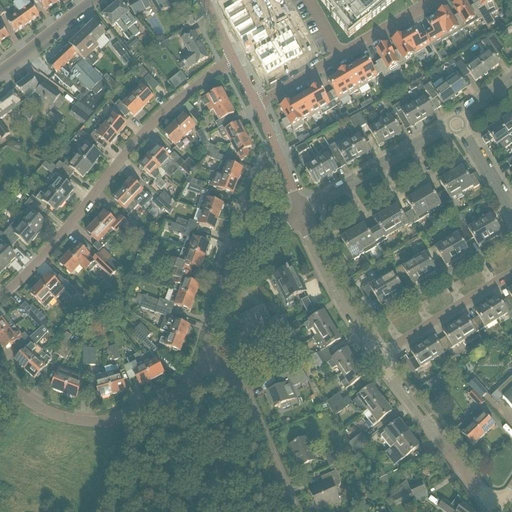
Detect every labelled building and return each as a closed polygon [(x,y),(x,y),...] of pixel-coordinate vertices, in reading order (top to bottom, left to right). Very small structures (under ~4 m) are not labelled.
[(39,17),(31,6),(27,0),(22,0),(14,6),(16,9),(27,25),(39,17)] [(31,0),(35,4),(38,2),(46,12),(57,3),(54,0),(31,0)] [(150,0),(159,15),(171,8),(170,7),(172,6),(171,4),(169,5),(166,0),(150,0)] [(234,6),(224,11),(230,20),(229,21),(246,11),(240,2),(243,0),(231,0),(234,6)] [(319,0),(320,1),(330,13),(331,12),(333,15),(331,17),(332,17),(333,19),(345,33),(348,37),(349,38),(354,34),(367,23),(371,20),(372,19),(381,12),(385,9),(395,0),(319,0)] [(478,0),(479,3),(474,6),(481,19),(487,29),(495,24),(490,16),(498,11),(494,3),(493,4),(493,3),(496,2),(495,0),(478,0)] [(463,1),(453,7),(458,16),(465,29),(481,19),(474,6),(468,9),(463,1)] [(111,9),(112,10),(134,38),(140,34),(134,26),(137,24),(119,3),(113,8),(112,8),(111,9)] [(27,25),(16,9),(12,12),(16,17),(8,23),(15,33),(27,25)] [(109,11),(102,16),(109,24),(112,28),(116,25),(124,34),(123,34),(130,42),(134,38),(112,10),(111,9),(110,9),(109,11)] [(436,17),(437,17),(449,38),(465,29),(458,16),(452,19),(447,10),(436,17)] [(188,23),(183,26),(185,31),(188,29),(190,27),(203,17),(200,11),(186,19),(188,23)] [(246,11),(229,21),(235,30),(251,21),(246,11)] [(449,38),(437,17),(427,23),(431,31),(426,35),(433,48),(449,38)] [(251,21),(235,30),(235,31),(235,30),(241,40),(250,34),(253,39),(265,32),(262,27),(257,30),(251,21)] [(93,24),(83,33),(95,45),(98,48),(100,51),(110,42),(104,37),(105,36),(100,31),(93,24)] [(0,44),(9,38),(1,27),(0,28),(0,44)] [(185,31),(181,33),(184,38),(181,40),(190,56),(182,62),(185,67),(188,70),(195,65),(196,65),(208,58),(194,33),(191,35),(188,29),(185,31)] [(402,37),(413,56),(414,59),(424,53),(427,59),(434,55),(423,36),(417,40),(413,31),(403,37),(402,37)] [(265,32),(253,39),(256,45),(269,38),(265,32)] [(264,46),(254,52),(262,64),(261,65),(267,74),(293,59),(293,60),(302,54),(295,42),(296,42),(290,32),(264,47),(264,46)] [(95,45),(83,33),(69,47),(69,46),(68,46),(83,62),(90,69),(98,61),(92,54),(98,48),(95,45)] [(386,46),(399,68),(406,64),(404,61),(413,56),(402,37),(392,43),(397,52),(392,55),(387,46),(386,46)] [(494,37),(488,41),(497,54),(503,50),(494,37)] [(497,54),(488,41),(486,38),(480,42),(488,53),(478,61),(487,74),(498,66),(493,59),(498,55),(497,54)] [(160,51),(165,48),(165,49),(169,46),(166,41),(158,46),(160,51)] [(125,43),(122,45),(129,55),(132,53),(130,50),(126,45),(125,43)] [(122,60),(127,56),(118,44),(113,48),(122,60)] [(83,62),(68,46),(48,66),(56,75),(54,76),(63,85),(70,91),(73,88),(83,99),(79,103),(94,115),(105,103),(96,96),(90,92),(102,81),(90,69),(83,62)] [(381,61),(375,64),(377,66),(381,74),(384,79),(400,70),(399,68),(386,46),(385,47),(384,46),(377,49),(378,51),(376,52),(381,61)] [(366,59),(356,65),(367,83),(376,77),(381,74),(377,66),(372,69),(366,59)] [(478,61),(466,70),(460,62),(456,65),(465,78),(470,74),(476,82),(487,74),(478,61)] [(182,62),(177,66),(180,71),(185,67),(182,62)] [(139,65),(133,71),(142,80),(143,81),(149,75),(139,65)] [(347,70),(346,70),(358,91),(368,85),(367,83),(356,65),(347,70)] [(449,76),(452,80),(445,85),(454,98),(466,89),(460,81),(465,78),(456,65),(451,69),(454,73),(449,76)] [(346,70),(337,76),(349,96),(358,91),(346,70)] [(30,76),(23,82),(16,87),(22,95),(26,101),(30,98),(32,100),(43,108),(47,103),(53,107),(55,105),(60,96),(45,86),(40,89),(30,76)] [(334,92),(329,95),(333,102),(338,99),(339,102),(349,96),(337,76),(328,82),(334,92)] [(107,86),(111,90),(113,93),(118,89),(107,77),(102,81),(107,86)] [(174,77),(169,82),(175,90),(181,85),(174,77)] [(143,81),(142,80),(138,85),(141,88),(132,97),(143,109),(152,100),(147,95),(152,90),(143,81)] [(423,89),(419,82),(408,87),(411,92),(416,89),(420,96),(425,93),(423,89)] [(430,84),(423,89),(425,93),(432,102),(437,110),(438,110),(435,106),(440,102),(443,106),(454,98),(445,85),(436,92),(430,84)] [(319,87),(309,93),(319,111),(329,105),(319,87)] [(11,91),(0,99),(0,137),(2,140),(9,135),(0,122),(0,120),(5,116),(21,105),(17,99),(11,91)] [(213,111),(228,103),(221,91),(207,99),(206,97),(200,100),(204,108),(210,105),(213,111)] [(309,93),(300,98),(310,116),(311,118),(320,113),(319,111),(309,93)] [(122,106),(119,103),(119,102),(114,107),(115,107),(124,117),(125,118),(130,114),(134,118),(143,109),(132,97),(122,106)] [(300,98),(291,104),(301,122),(310,116),(300,98)] [(392,108),(387,99),(382,102),(388,114),(393,110),(392,108)] [(433,115),(427,107),(423,100),(412,106),(421,122),(433,115)] [(234,114),(228,103),(213,111),(219,122),(215,124),(218,129),(231,122),(228,117),(234,114)] [(286,130),(291,127),(293,132),(304,126),(301,122),(291,104),(290,103),(280,109),(286,120),(281,122),(286,130)] [(84,126),(93,115),(78,104),(69,115),(84,126)] [(399,104),(392,108),(393,110),(403,127),(408,124),(410,128),(421,122),(412,106),(404,111),(399,104)] [(113,117),(110,120),(106,117),(101,124),(105,127),(117,137),(126,127),(120,122),(124,117),(115,107),(109,114),(113,117)] [(24,109),(20,114),(30,121),(34,116),(24,109)] [(194,110),(189,115),(197,123),(202,119),(194,110)] [(52,111),(47,116),(48,117),(59,126),(63,121),(52,111)] [(354,117),(361,128),(366,125),(360,114),(354,117)] [(183,117),(174,126),(185,138),(194,129),(183,117)] [(361,128),(354,117),(349,120),(355,131),(361,128)] [(511,119),(510,117),(499,125),(508,137),(511,134),(511,119)] [(391,118),(380,125),(389,141),(400,134),(391,118)] [(96,130),(89,139),(94,143),(100,147),(104,142),(109,146),(117,137),(105,127),(101,124),(99,122),(94,128),(96,130)] [(231,122),(218,129),(219,130),(222,128),(231,144),(245,136),(239,125),(234,128),(231,122)] [(389,141),(380,125),(369,131),(378,147),(389,141)] [(489,135),(482,139),(486,146),(493,140),(501,152),(511,144),(511,143),(508,137),(499,125),(487,133),(489,135)] [(185,138),(174,126),(164,135),(175,147),(180,151),(184,147),(180,142),(185,138)] [(208,142),(205,136),(202,131),(196,134),(205,148),(210,145),(208,142)] [(83,151),(78,158),(91,168),(100,157),(89,149),(94,143),(89,139),(83,133),(79,138),(83,141),(78,147),(83,151)] [(369,153),(363,144),(357,133),(346,140),(348,144),(357,159),(369,153)] [(245,136),(231,144),(237,156),(238,155),(241,162),(250,157),(247,151),(251,148),(245,136)] [(306,144),(304,145),(295,150),(298,156),(309,150),(306,144)] [(357,159),(348,144),(338,150),(336,146),(330,150),(339,164),(344,161),(346,166),(357,159)] [(221,149),(210,145),(207,151),(218,155),(221,149)] [(157,148),(147,158),(164,173),(173,164),(157,148)] [(320,155),(323,159),(316,163),(325,178),(337,172),(334,167),(339,164),(330,150),(329,148),(321,153),(320,155)] [(207,153),(205,157),(221,163),(217,174),(237,183),(242,171),(227,165),(226,166),(224,166),(225,164),(222,164),(225,158),(218,155),(207,151),(207,153)] [(59,163),(55,168),(67,177),(72,171),(83,179),(91,168),(78,158),(73,164),(68,160),(63,166),(59,163)] [(147,158),(139,167),(146,174),(155,182),(154,183),(161,189),(166,184),(161,179),(165,174),(164,173),(147,158)] [(194,173),(193,172),(184,164),(180,159),(176,164),(190,178),(194,173)] [(184,164),(193,172),(197,167),(189,159),(184,164)] [(316,163),(314,164),(305,169),(314,185),(325,178),(316,163)] [(51,181),(46,188),(51,192),(64,202),(73,191),(62,183),(67,177),(55,168),(52,172),(56,175),(51,181)] [(462,169),(451,176),(461,194),(472,187),(474,190),(479,186),(473,175),(467,178),(462,169)] [(213,180),(214,181),(212,186),(214,187),(214,188),(216,189),(216,188),(217,189),(233,195),(237,183),(217,174),(215,174),(213,180)] [(461,194),(451,176),(440,182),(445,191),(440,194),(446,206),(452,202),(451,200),(455,197),(457,201),(463,197),(461,194)] [(190,186),(201,190),(203,184),(192,180),(190,186)] [(142,192),(131,181),(122,190),(138,206),(143,201),(146,204),(151,198),(147,194),(146,196),(142,192)] [(211,193),(201,190),(190,186),(188,191),(202,197),(197,211),(203,213),(218,218),(223,206),(208,201),(210,194),(211,194),(211,193)] [(429,188),(418,195),(427,211),(434,207),(435,209),(439,207),(441,209),(446,206),(440,194),(435,197),(429,188)] [(138,206),(122,190),(113,200),(125,211),(129,215),(138,206)] [(32,197),(28,201),(40,211),(45,205),(55,213),(64,202),(51,192),(45,198),(41,194),(36,200),(32,197)] [(164,193),(163,194),(160,198),(169,207),(172,210),(176,204),(164,193)] [(418,195),(407,201),(412,211),(407,214),(413,225),(419,222),(430,215),(429,213),(427,211),(418,195)] [(160,198),(154,203),(153,205),(162,212),(164,210),(169,215),(172,210),(169,207),(160,198)] [(29,218),(23,225),(36,236),(45,225),(35,217),(40,211),(28,201),(25,206),(29,209),(24,214),(29,218)] [(396,207),(385,214),(395,230),(401,226),(402,228),(407,226),(408,228),(413,225),(407,214),(402,217),(396,207)] [(487,222),(480,225),(490,242),(501,235),(496,226),(501,223),(494,212),(489,215),(490,217),(486,220),(487,222)] [(218,218),(203,213),(198,225),(214,231),(218,218)] [(104,214),(95,223),(111,239),(117,233),(124,240),(127,236),(129,235),(131,233),(133,230),(125,223),(117,215),(111,221),(104,214)] [(378,228),(373,231),(381,244),(386,241),(385,239),(389,236),(388,234),(395,230),(385,214),(374,221),(378,228)] [(459,215),(454,218),(458,225),(461,231),(468,242),(473,239),(479,248),(490,242),(480,225),(474,229),(472,227),(468,230),(459,215)] [(16,219),(2,235),(11,244),(17,238),(27,247),(36,236),(23,225),(16,219)] [(177,219),(175,225),(179,227),(186,229),(188,223),(177,219)] [(111,239),(95,223),(86,232),(98,244),(103,248),(111,239)] [(133,230),(142,239),(151,248),(155,240),(147,232),(146,234),(137,226),(133,230)] [(364,227),(352,233),(364,254),(365,255),(377,248),(376,247),(381,244),(373,231),(368,234),(364,227)] [(454,241),(447,244),(457,261),(468,254),(463,245),(468,242),(461,231),(456,234),(457,236),(453,238),(454,241)] [(0,240),(0,241),(0,263),(5,269),(15,259),(6,249),(11,244),(0,233),(0,240)] [(364,254),(352,233),(341,240),(347,249),(341,252),(348,263),(353,260),(354,261),(359,258),(358,257),(364,254)] [(204,258),(208,246),(188,238),(183,250),(204,258)] [(434,246),(428,250),(435,261),(441,258),(446,268),(457,261),(447,244),(441,248),(439,246),(435,248),(434,246)] [(89,257),(77,246),(68,255),(80,267),(88,275),(97,266),(110,278),(116,272),(106,263),(98,255),(93,261),(89,257)] [(170,259),(167,267),(188,274),(185,273),(187,266),(200,270),(204,258),(183,250),(179,263),(170,259)] [(421,259),(414,263),(424,280),(436,274),(430,264),(435,261),(428,250),(423,253),(424,255),(420,257),(421,259)] [(80,267),(68,255),(59,265),(71,276),(80,267)] [(106,263),(116,272),(120,267),(110,258),(106,263)] [(401,266),(396,269),(402,281),(408,278),(413,287),(424,280),(414,263),(408,267),(406,265),(402,267),(401,266)] [(188,274),(167,267),(167,268),(170,269),(168,277),(174,279),(172,284),(176,285),(174,291),(194,299),(199,287),(185,282),(188,274)] [(286,270),(274,277),(276,276),(277,277),(276,278),(283,293),(282,293),(286,301),(303,292),(306,291),(301,282),(299,283),(297,283),(294,277),(295,276),(291,268),(288,270),(287,268),(285,269),(286,270)] [(396,269),(379,279),(392,299),(403,293),(397,284),(402,281),(396,269)] [(48,276),(39,286),(54,300),(55,301),(62,294),(66,297),(68,295),(72,299),(78,293),(73,289),(66,282),(60,288),(55,283),(48,276)] [(59,276),(56,279),(62,284),(65,281),(59,276)] [(368,284),(362,287),(369,300),(375,297),(380,306),(392,299),(379,279),(379,278),(373,281),(375,283),(369,286),(368,284)] [(73,289),(78,293),(84,299),(88,294),(77,284),(73,289)] [(54,300),(39,286),(30,295),(45,309),(54,300)] [(159,302),(144,296),(138,294),(136,300),(143,303),(157,308),(171,313),(174,305),(190,311),(194,299),(174,291),(169,304),(160,300),(159,302)] [(498,299),(486,306),(496,322),(507,315),(511,311),(505,301),(500,304),(498,299)] [(303,300),(301,301),(303,305),(308,315),(308,316),(314,312),(309,302),(305,304),(303,300)] [(25,303),(20,308),(29,316),(31,314),(36,319),(40,314),(41,314),(32,306),(30,308),(25,303)] [(157,308),(143,303),(141,309),(155,314),(157,308)] [(478,317),(473,321),(480,332),(485,328),(485,329),(496,322),(486,306),(475,313),(478,317)] [(29,316),(20,308),(16,312),(24,320),(29,316)] [(239,319),(243,327),(237,329),(240,335),(245,333),(251,347),(275,337),(263,309),(239,319)] [(36,319),(40,324),(45,319),(40,314),(36,319)] [(323,314),(315,319),(304,326),(308,333),(313,329),(317,336),(332,327),(323,314)] [(284,316),(279,318),(284,329),(289,326),(284,316)] [(0,337),(14,327),(11,322),(7,317),(2,321),(2,320),(0,321),(0,337)] [(164,319),(160,332),(163,333),(184,340),(189,328),(173,322),(164,319)] [(465,320),(454,326),(464,342),(467,346),(478,340),(475,335),(480,332),(473,321),(468,324),(465,320)] [(302,328),(298,321),(289,326),(284,329),(288,336),(302,328)] [(136,329),(146,340),(151,335),(141,325),(136,329)] [(464,342),(454,326),(443,333),(446,338),(441,341),(448,352),(453,349),(464,342)] [(14,327),(0,337),(0,345),(4,351),(16,342),(20,347),(28,340),(23,334),(20,336),(14,327)] [(47,332),(43,327),(34,335),(38,340),(47,332)] [(332,327),(317,336),(312,339),(321,353),(340,341),(332,327)] [(136,329),(133,332),(131,333),(142,344),(146,349),(151,345),(146,340),(136,329)] [(163,333),(161,339),(159,345),(165,347),(180,352),(184,340),(163,333)] [(60,344),(54,354),(60,358),(66,347),(67,348),(69,345),(67,344),(68,342),(71,337),(66,334),(59,344),(60,344)] [(22,355),(15,362),(25,371),(35,359),(40,355),(35,350),(36,348),(32,345),(28,340),(20,347),(25,352),(22,355)] [(448,352),(441,341),(436,344),(433,340),(422,347),(432,362),(443,355),(448,352)] [(66,347),(60,358),(65,361),(74,346),(68,342),(67,344),(69,345),(67,348),(66,347)] [(115,346),(110,348),(109,349),(114,361),(120,359),(115,346)] [(432,362),(422,347),(411,353),(414,358),(408,361),(415,372),(421,369),(432,362)] [(347,351),(338,357),(327,364),(332,371),(337,367),(341,374),(356,364),(347,351)] [(150,353),(140,358),(152,381),(163,375),(156,361),(153,355),(150,353)] [(138,354),(127,361),(130,367),(133,373),(136,378),(140,387),(152,381),(140,358),(138,354)] [(307,370),(320,361),(316,354),(303,362),(307,370)] [(35,359),(25,371),(34,380),(41,373),(49,364),(51,361),(47,357),(45,359),(40,355),(35,359)] [(320,361),(307,370),(311,376),(325,368),(320,361)] [(356,364),(341,374),(346,381),(341,384),(345,391),(364,378),(356,364)] [(120,377),(118,371),(117,367),(113,368),(111,367),(104,369),(106,374),(112,396),(125,392),(120,377)] [(281,387),(267,393),(274,409),(277,408),(278,409),(280,408),(280,407),(296,400),(291,389),(301,384),(302,386),(309,383),(301,369),(277,379),(281,387)] [(57,375),(55,381),(51,390),(63,395),(71,374),(59,370),(57,376),(57,375)] [(83,379),(71,374),(63,395),(76,400),(81,385),(81,384),(83,379)] [(106,374),(94,378),(95,384),(100,399),(112,396),(106,374)] [(511,377),(491,397),(497,403),(502,399),(511,409),(511,377)] [(436,378),(426,384),(435,397),(445,390),(436,378)] [(474,380),(468,386),(470,388),(472,390),(481,399),(487,393),(474,380)] [(372,388),(364,394),(353,402),(358,408),(361,409),(365,413),(381,400),(372,388)] [(470,388),(465,392),(468,396),(479,408),(484,403),(481,399),(472,390),(470,388)] [(330,410),(343,401),(338,395),(326,403),(330,410)] [(343,401),(330,410),(334,417),(352,404),(347,398),(343,401)] [(381,400),(365,413),(363,415),(373,427),(391,413),(381,400)] [(497,426),(490,419),(481,408),(470,418),(485,436),(497,426)] [(470,418),(466,421),(458,428),(474,446),(485,436),(470,418)] [(390,450),(409,435),(409,434),(408,435),(399,423),(380,437),(390,450)] [(353,451),(366,441),(361,435),(349,444),(353,451)] [(409,435),(390,450),(400,462),(419,448),(409,435)] [(306,439),(299,442),(290,446),(299,467),(315,461),(306,439)] [(366,441),(353,451),(357,458),(371,447),(366,441)] [(329,468),(340,463),(336,452),(325,457),(329,468)] [(386,483),(383,478),(385,477),(381,470),(368,477),(375,490),(386,483)] [(325,485),(319,487),(309,491),(318,511),(339,502),(336,495),(333,489),(340,486),(334,472),(322,478),(325,485)] [(426,491),(423,485),(410,491),(413,497),(426,491)] [(457,510),(454,509),(443,501),(438,508),(444,511),(473,511),(463,505),(462,503),(457,510)]
